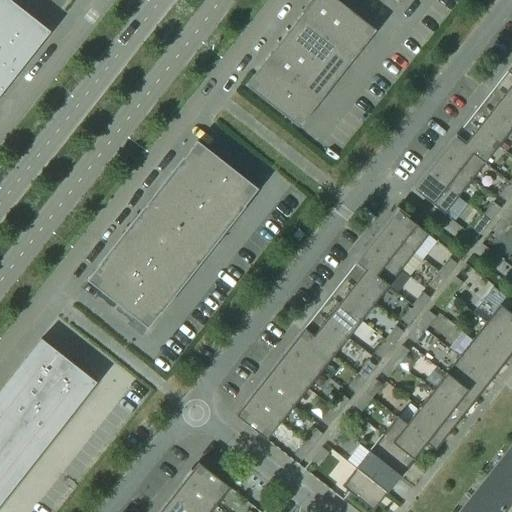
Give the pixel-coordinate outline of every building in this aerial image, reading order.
[(0,0),(0,94),(49,33),(7,0),(0,0)] [(335,0),(312,0),(245,86),(298,128),(375,31),(335,0)] [(511,74),(507,71),(493,88),(511,102),(511,74)] [(511,127),(511,102),(493,88),(480,105),(511,129),(511,127)] [(511,129),(480,105),(467,122),(498,146),(511,129)] [(498,146),(467,122),(453,139),(484,163),(498,146)] [(484,163),(453,139),(440,155),(471,180),(484,163)] [(196,142),(85,281),(147,330),(257,190),(196,142)] [(471,180),(440,155),(426,172),(457,197),(471,180)] [(457,197),(426,172),(412,190),(436,209),(435,209),(443,215),(457,197)] [(506,201),(511,192),(511,184),(509,182),(498,195),(506,201)] [(489,222),(499,209),(492,203),(482,216),(489,222)] [(509,224),(511,219),(511,204),(511,205),(502,218),(509,224)] [(428,235),(420,229),(419,229),(396,211),(382,229),(413,253),(428,235)] [(479,235),(489,222),(482,216),(472,229),(479,235)] [(498,237),(509,224),(502,218),(491,231),(498,237)] [(413,253),(382,229),(369,246),(400,270),(413,253)] [(400,270),(369,246),(355,263),(386,287),(400,270)] [(445,278),(455,265),(448,259),(438,272),(445,278)] [(386,287),(355,263),(342,279),(373,304),(386,287)] [(435,291),(445,278),(438,272),(428,285),(435,291)] [(451,296),(462,283),(454,278),(444,291),(451,296)] [(373,304),(342,279),(329,296),(360,321),(373,304)] [(441,310),(451,296),(444,291),(434,304),(441,310)] [(418,312),(429,298),(421,293),(411,306),(418,312)] [(360,321),(329,296),(315,313),(346,338),(360,321)] [(511,315),(499,305),(485,323),(511,344),(511,315)] [(408,325),(418,312),(411,306),(401,319),(408,325)] [(424,331),(435,317),(428,312),(417,325),(424,331)] [(346,338),(315,313),(302,330),(333,355),(346,338)] [(511,352),(511,344),(485,323),(472,340),(502,364),(511,352)] [(414,344),(424,331),(417,325),(407,338),(414,344)] [(402,332),(395,327),(384,340),(392,346),(402,332)] [(333,355),(302,330),(288,347),(319,372),(333,355)] [(58,354),(40,339),(8,380),(27,394),(58,354)] [(381,359),(392,346),(384,340),(374,353),(381,359)] [(502,364),(472,340),(458,357),(489,381),(502,364)] [(408,352),(401,346),(390,359),(398,365),(408,352)] [(319,372),(288,347),(275,364),(306,389),(319,372)] [(77,369),(58,354),(27,394),(46,409),(77,369)] [(489,381),(458,357),(445,374),(476,398),(489,381)] [(387,378),(398,365),(390,359),(380,372),(387,378)] [(365,379),(375,366),(368,361),(358,374),(365,379)] [(306,389),(275,364),(262,381),(293,406),(306,389)] [(77,369),(46,409),(64,423),(96,383),(77,369)] [(354,393),(365,379),(358,374),(347,387),(354,393)] [(476,398),(445,374),(431,391),(462,415),(476,398)] [(27,394),(8,380),(0,390),(0,403),(49,442),(64,423),(46,409),(27,394)] [(371,399),(381,386),(374,380),(363,393),(371,399)] [(293,406),(262,381),(248,398),(279,423),(293,406)] [(462,415),(431,391),(418,408),(449,432),(462,415)] [(360,412),(371,399),(363,393),(353,406),(360,412)] [(338,414),(348,401),(341,395),(331,408),(338,414)] [(279,423),(248,398),(234,416),(265,440),(279,423)] [(49,442),(0,403),(0,434),(34,461),(49,442)] [(327,427),(338,414),(331,408),(320,421),(327,427)] [(449,432),(418,408),(405,424),(396,417),(395,418),(427,442),(425,443),(434,451),(449,432)] [(344,433),(354,419),(347,414),(337,427),(344,433)] [(425,443),(427,442),(395,418),(382,435),(413,459),(425,443)] [(334,446),(344,433),(337,427),(326,440),(334,446)] [(311,448),(321,435),(314,429),(304,442),(311,448)] [(34,461),(0,434),(0,464),(20,480),(34,461)] [(400,476),(413,459),(382,435),(369,452),(400,476)] [(301,461),(311,448),(304,442),(293,455),(301,461)] [(511,511),(511,447),(461,511),(511,511)] [(317,467),(328,453),(320,448),(310,461),(317,467)] [(386,493),(400,476),(369,452),(355,469),(386,493)] [(228,488),(200,465),(197,463),(183,481),(214,506),(228,488)] [(20,480),(0,464),(0,495),(5,499),(20,480)] [(372,511),(386,493),(355,469),(341,487),(372,511)] [(208,511),(214,506),(183,481),(170,498),(187,511),(208,511)] [(187,511),(170,498),(158,511),(187,511)]
